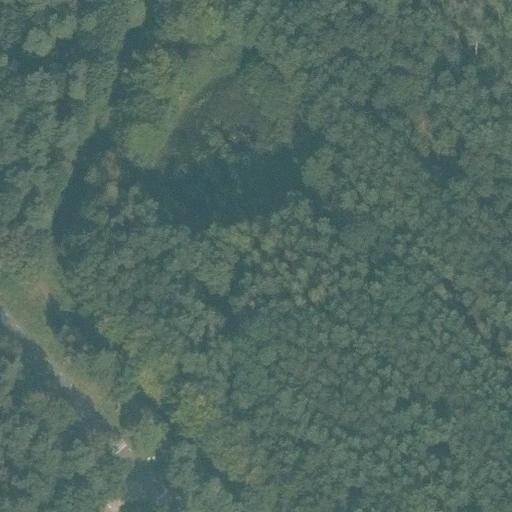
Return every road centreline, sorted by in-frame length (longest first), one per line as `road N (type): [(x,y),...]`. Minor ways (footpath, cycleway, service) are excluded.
road 1 (track): [(43,287),(159,0)]
road 2 (tertiary): [(143,480),(0,320)]
